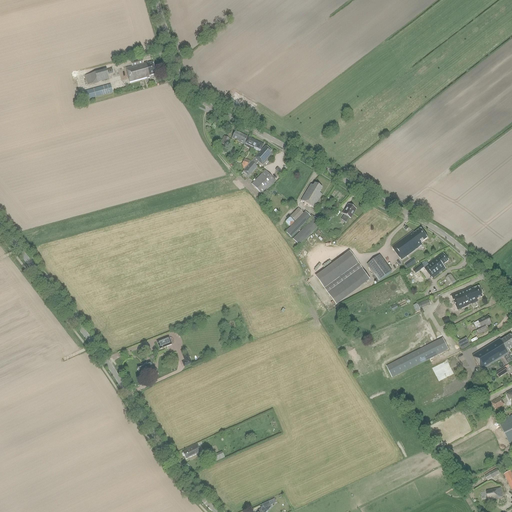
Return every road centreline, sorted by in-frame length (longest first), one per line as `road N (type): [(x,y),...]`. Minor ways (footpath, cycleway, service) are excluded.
road 1 (tertiary): [(511,303),(432,226),(192,94),(156,0)]
road 2 (tertiary): [(0,225),(204,499)]
